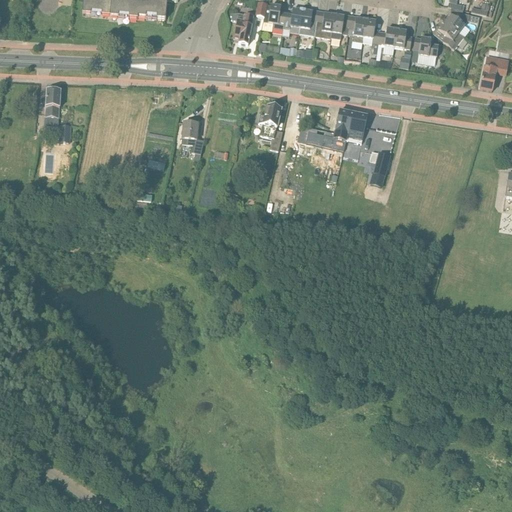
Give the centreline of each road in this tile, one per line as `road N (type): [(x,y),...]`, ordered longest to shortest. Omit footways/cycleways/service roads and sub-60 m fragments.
road 1 (secondary): [(511,115),(196,70)]
road 2 (secondary): [(196,70),(0,60)]
road 3 (unclassified): [(107,511),(0,439)]
